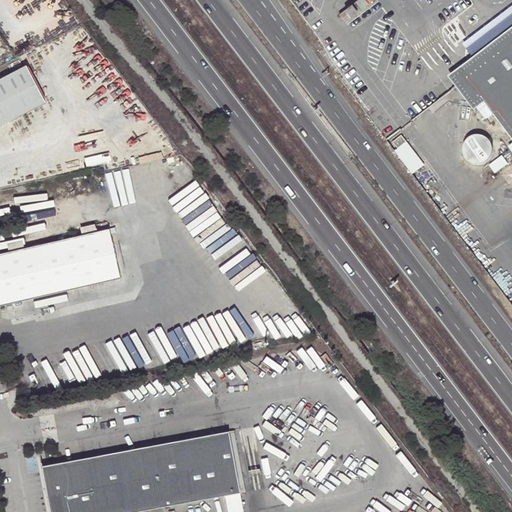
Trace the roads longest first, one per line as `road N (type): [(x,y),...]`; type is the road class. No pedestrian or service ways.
road 1 (motorway): [(146,0),(511,478)]
road 2 (motorway): [(511,391),(211,0)]
road 3 (primary): [(511,337),(352,132)]
road 4 (primary): [(352,132),(250,0)]
road 5 (unclassified): [(352,132),(262,0)]
